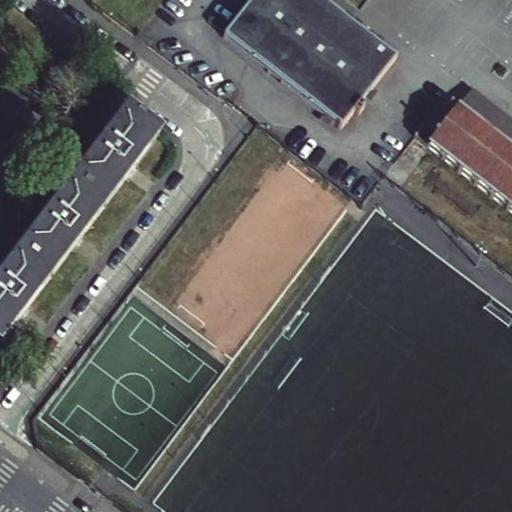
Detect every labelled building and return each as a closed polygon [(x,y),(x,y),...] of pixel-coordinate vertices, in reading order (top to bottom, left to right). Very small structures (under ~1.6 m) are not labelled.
[(395,57),(319,0),(254,0),(226,38),(343,127),(395,57)] [(511,150),(511,120),(472,89),(458,107),(511,150)] [(511,150),(458,107),(453,114),(444,107),(419,138),(431,148),(511,212),(511,150)] [(0,280),(0,346),(44,288),(159,136),(127,111),(0,280)] [(15,132),(0,120),(0,139),(6,144),(15,132)]
